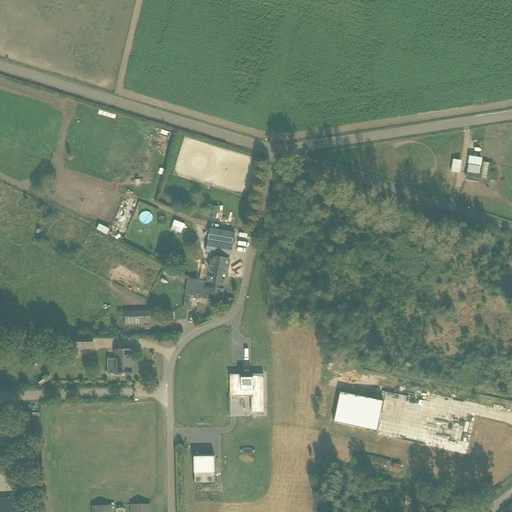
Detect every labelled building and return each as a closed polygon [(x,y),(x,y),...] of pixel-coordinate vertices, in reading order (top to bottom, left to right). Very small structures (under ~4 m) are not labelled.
[(468,165),(478,167),(481,167),(482,158),(469,156),(468,165)] [(463,161),(453,159),(451,172),(461,174),(463,161)] [(466,181),(479,182),(479,178),(480,174),(467,172),(466,181)] [(110,230),(99,225),(97,230),(107,235),(110,230)] [(234,233),(210,228),(206,253),(230,257),(234,233)] [(224,286),(226,276),(229,260),(213,257),(211,266),(205,265),(201,281),(208,282),(208,283),(224,286)] [(208,282),(201,281),(194,280),(191,295),(206,298),(206,294),(222,297),(224,286),(208,283),(208,282)] [(149,323),(149,314),(125,315),(125,324),(149,323)] [(74,337),(74,349),(93,349),(93,337),(74,337)] [(29,358),(58,357),(58,344),(29,344),(29,358)] [(131,350),(115,350),(116,375),(132,375),(131,350)] [(254,375),(254,370),(242,370),(242,375),(231,375),(230,397),(243,397),(243,393),(252,393),(251,413),(264,414),(265,375),(254,375)] [(46,382),(43,378),(38,381),(38,382),(41,386),(46,382)] [(371,398),(332,390),(326,420),(364,428),(371,398)] [(41,432),(41,413),(26,413),(25,432),(41,432)] [(195,458),(195,474),(214,474),(214,458),(195,458)] [(0,511),(24,511),(24,499),(0,499),(0,511)]
